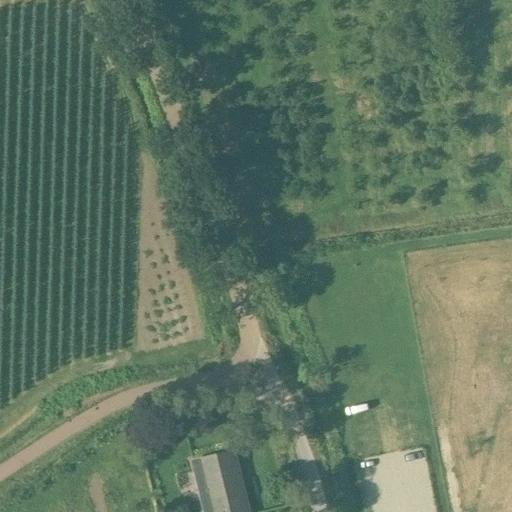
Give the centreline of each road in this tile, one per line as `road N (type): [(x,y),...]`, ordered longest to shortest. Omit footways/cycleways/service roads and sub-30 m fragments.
road 1 (unclassified): [(249,326),(129,0)]
road 2 (residential): [(0,474),(114,404),(220,378)]
